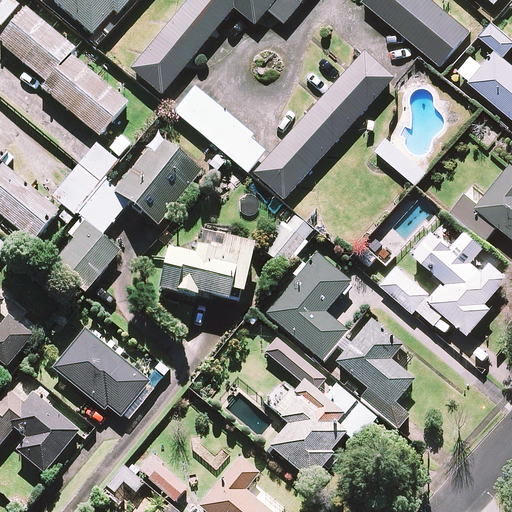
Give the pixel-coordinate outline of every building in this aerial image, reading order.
[(19,8),(9,0),(0,0),(0,26),(3,29),(19,8)] [(136,0),(52,0),(100,47),(121,25),(116,21),(136,0)] [(191,0),(132,74),(163,98),(237,7),(260,27),(271,12),(286,24),(306,0),(191,0)] [(472,31),(433,0),(368,0),(365,4),(442,69),(472,31)] [(76,51),(29,12),(1,46),(48,86),(43,91),(101,140),(129,106),(71,57),(76,51)] [(511,41),(493,26),(482,40),(505,58),(511,49),(511,41)] [(511,66),(496,53),(470,84),(511,119),(511,66)] [(366,55),(254,175),(285,204),(396,82),(366,55)] [(268,151),(196,91),(176,115),(248,175),(268,151)] [(203,175),(161,140),(118,194),(104,182),(119,164),(98,147),(55,201),(87,227),(54,268),(87,296),(121,254),(102,239),(130,206),(159,229),(203,175)] [(428,173),(387,140),(377,153),(417,187),(428,173)] [(8,158),(0,151),(0,215),(34,245),(60,215),(1,165),(8,158)] [(470,189),(452,211),(489,240),(499,228),(511,238),(511,168),(486,201),(470,189)] [(315,235),(293,217),(263,253),(286,271),(315,235)] [(454,231),(444,222),(415,256),(447,284),(434,298),(407,274),(390,293),(414,315),(418,311),(436,327),(446,315),(470,337),(493,311),(487,306),(510,280),(490,261),(480,272),(473,265),(486,250),(466,233),(454,247),(446,240),(454,231)] [(257,248),(204,236),(199,259),(171,252),(162,293),(199,302),(200,297),(231,304),(234,295),(246,297),(257,248)] [(351,286),(317,257),(267,317),(323,364),(348,334),(327,316),(351,286)] [(0,309),(5,304),(0,299),(0,367),(2,365),(8,370),(34,339),(9,318),(0,328),(0,309)] [(401,351),(369,325),(337,366),(393,411),(415,383),(391,364),(401,351)] [(156,389),(86,333),(55,372),(125,428),(156,389)] [(328,381),(279,340),(267,355),(304,387),(296,396),(281,384),(264,404),(291,426),(271,449),(312,484),(334,457),(331,454),(346,436),(357,445),(377,422),(335,386),(324,399),(317,393),(328,381)] [(497,358),(481,345),(468,360),(483,373),(497,358)] [(26,407),(10,393),(0,404),(0,450),(17,431),(29,441),(18,454),(45,477),(70,448),(75,453),(86,440),(35,396),(26,407)] [(187,492),(153,458),(141,471),(175,505),(187,492)] [(261,477),(242,461),(201,509),(205,511),(282,511),(284,510),(254,484),(261,477)] [(146,488),(133,475),(126,469),(108,488),(115,495),(123,486),(137,498),(146,488)]
